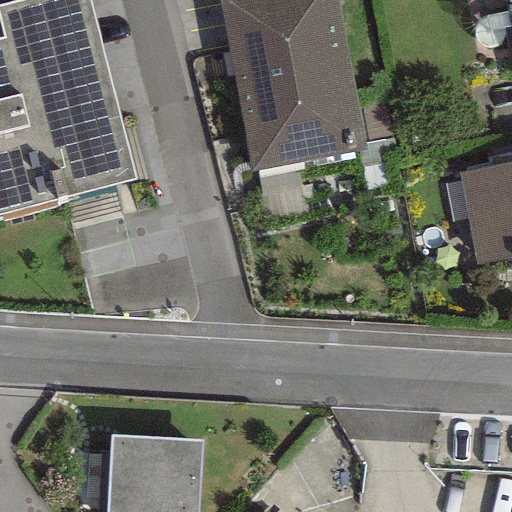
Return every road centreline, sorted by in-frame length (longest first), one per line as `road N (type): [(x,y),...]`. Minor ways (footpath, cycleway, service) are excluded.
road 1 (residential): [(231,367),(143,0)]
road 2 (tertiary): [(231,367),(511,382)]
road 3 (tertiary): [(0,357),(231,367)]
